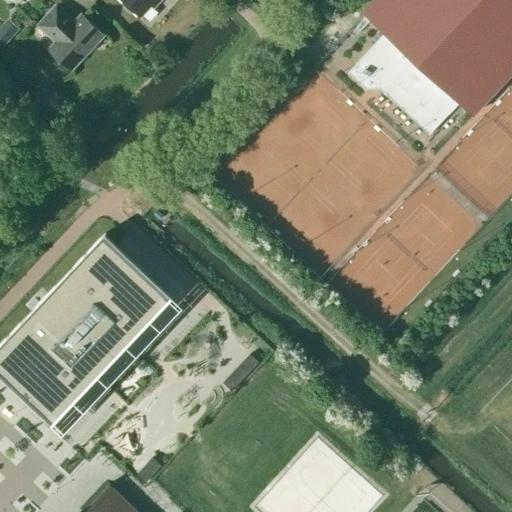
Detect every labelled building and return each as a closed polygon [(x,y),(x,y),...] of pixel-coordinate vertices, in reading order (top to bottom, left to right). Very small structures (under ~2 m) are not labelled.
[(123,0),(141,16),(152,4),(154,7),(160,0),(123,0)] [(511,73),(511,0),(373,0),(363,12),(385,33),(349,72),(368,89),(374,82),(430,134),(460,102),(473,115),(511,73)] [(104,35),(81,13),(74,20),(56,4),(37,25),(55,41),(48,48),(72,70),(104,35)] [(19,28),(8,18),(0,26),(0,42),(3,46),(19,28)] [(105,232),(0,343),(0,371),(53,422),(171,297),(104,235),(106,233),(105,232)] [(364,465),(348,483),(374,507),(390,489),(364,465)] [(140,511),(110,483),(82,511),(140,511)] [(361,511),(340,492),(324,510),(325,511),(361,511)]
